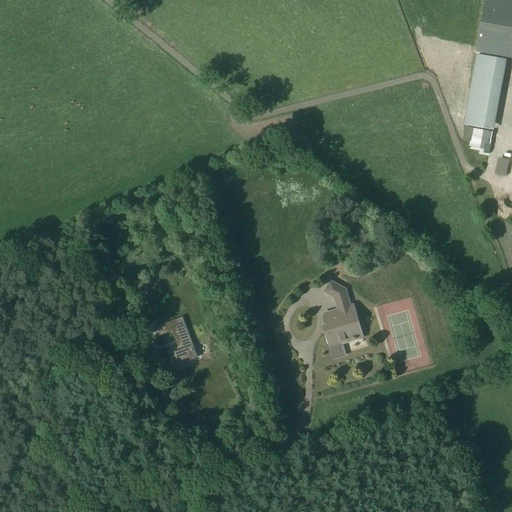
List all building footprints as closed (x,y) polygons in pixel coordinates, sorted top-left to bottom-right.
[(511,52),(511,0),(487,0),(479,47),(508,52),(511,52)] [(479,47),(467,126),(494,130),(508,52),(479,47)] [(472,129),(470,143),(489,146),(489,152),(494,153),(497,133),(472,129)] [(330,281),(322,293),(334,299),(337,310),(324,313),(329,330),(325,331),(334,359),(345,355),(342,344),(363,337),(359,323),(357,324),(352,305),(351,305),(346,289),(330,281)] [(114,328),(107,331),(110,339),(125,333),(119,318),(112,321),(114,328)] [(182,318),(156,328),(159,336),(173,330),(179,345),(167,349),(174,365),(197,356),(182,318)] [(198,360),(184,367),(186,371),(200,365),(198,360)]
